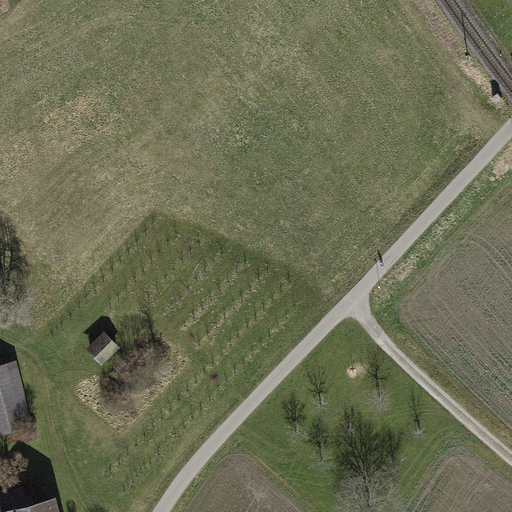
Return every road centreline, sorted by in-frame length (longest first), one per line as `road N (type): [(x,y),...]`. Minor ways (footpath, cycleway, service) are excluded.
road 1 (track): [(161,511),(198,460),(511,127)]
road 2 (track): [(350,300),(511,460)]
